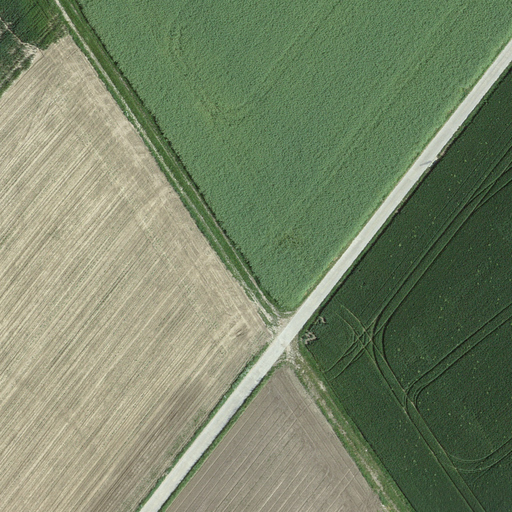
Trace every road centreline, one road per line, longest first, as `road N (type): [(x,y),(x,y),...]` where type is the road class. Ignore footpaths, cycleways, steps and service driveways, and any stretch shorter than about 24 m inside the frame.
road 1 (track): [(62,0),(403,511)]
road 2 (track): [(511,49),(147,511)]
